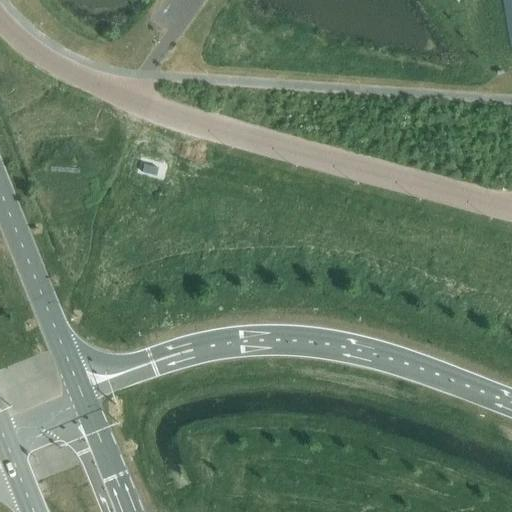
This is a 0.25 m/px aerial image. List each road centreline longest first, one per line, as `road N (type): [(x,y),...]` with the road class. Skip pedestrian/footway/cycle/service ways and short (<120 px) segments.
road 1 (unclassified): [(511,210),(134,104),(60,67),(0,20)]
road 2 (trunk): [(511,404),(398,363),(309,344),(228,344),(154,363)]
road 3 (primary): [(62,347),(0,195)]
